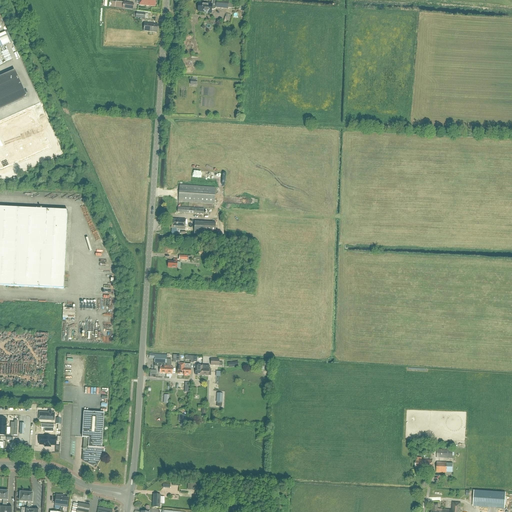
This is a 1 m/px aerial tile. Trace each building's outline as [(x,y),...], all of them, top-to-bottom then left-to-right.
[(211,10),(213,10),(216,9),(227,10),(228,2),(212,0),(211,4),(198,3),(197,12),(204,13),(206,14),(207,13),(211,14),(211,10)] [(143,32),(157,33),(157,25),(144,24),(143,32)] [(4,55),(7,61),(13,58),(10,52),(4,55)] [(0,77),(0,87),(2,93),(9,106),(27,98),(14,71),(0,77)] [(2,93),(0,93),(0,110),(9,106),(2,93)] [(0,123),(0,169),(1,170),(2,169),(13,164),(49,148),(32,109),(0,123)] [(214,205),(215,188),(179,185),(178,202),(214,205)] [(0,285),(64,289),(67,211),(0,207),(0,285)] [(171,227),(171,228),(179,229),(178,230),(184,230),(185,220),(180,220),(180,221),(172,220),(172,224),(171,224),(171,227)] [(194,235),(203,235),(215,236),(216,224),(194,223),(194,235)] [(177,260),(174,260),(173,262),(168,262),(168,268),(176,268),(177,260)] [(75,318),(75,309),(63,309),(63,317),(75,318)] [(166,374),(167,360),(166,360),(167,356),(155,355),(150,355),(150,359),(154,359),(154,367),(160,367),(159,374),(166,374)] [(202,376),(208,376),(210,376),(211,370),(209,370),(209,366),(202,366),(202,376)] [(39,423),(55,424),(56,416),(52,416),(53,413),(49,412),(48,415),(39,415),(39,423)] [(83,451),(82,461),(94,467),(93,467),(96,469),(97,466),(96,466),(101,459),(101,449),(106,449),(102,448),(104,413),(83,412),(82,438),(84,438),(83,447),(83,451)] [(56,447),(57,439),(40,438),(40,446),(45,446),(45,449),(51,450),(51,446),(56,447)] [(452,459),(452,450),(437,450),(437,459),(452,459)] [(432,470),(433,461),(422,461),(422,462),(416,461),(416,469),(421,469),(421,470),(432,470)] [(446,474),(446,463),(436,463),(436,473),(446,474)] [(0,500),(3,500),(2,507),(0,507),(0,511),(11,511),(12,508),(6,508),(7,500),(8,492),(0,491),(0,500)] [(505,508),(506,493),(474,491),(473,506),(505,508)] [(27,502),(27,509),(25,509),(25,511),(37,511),(37,510),(31,510),(31,503),(32,503),(32,494),(20,493),(19,502),(27,502)] [(159,508),(160,504),(164,504),(164,497),(160,497),(160,495),(153,495),(152,507),(159,508)] [(62,511),(63,507),(67,507),(68,499),(63,498),(63,497),(56,496),(55,506),(60,506),(59,511),(51,511),(50,511),(62,511)] [(78,503),(76,511),(88,511),(90,506),(78,503)] [(431,509),(431,511),(459,511),(460,504),(452,503),(452,510),(437,509),(438,504),(433,504),(432,509),(431,509)]
